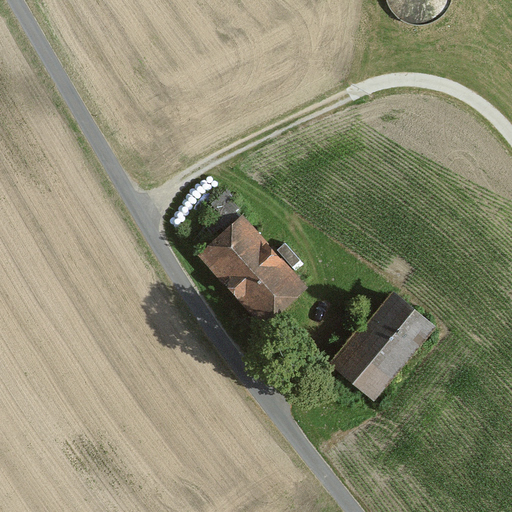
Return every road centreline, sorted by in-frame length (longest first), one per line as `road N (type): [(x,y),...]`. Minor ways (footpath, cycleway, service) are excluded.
road 1 (unclassified): [(355,511),(236,362),(13,0)]
road 2 (track): [(511,137),(461,92),(420,80),(377,83),(223,154),(138,213)]
